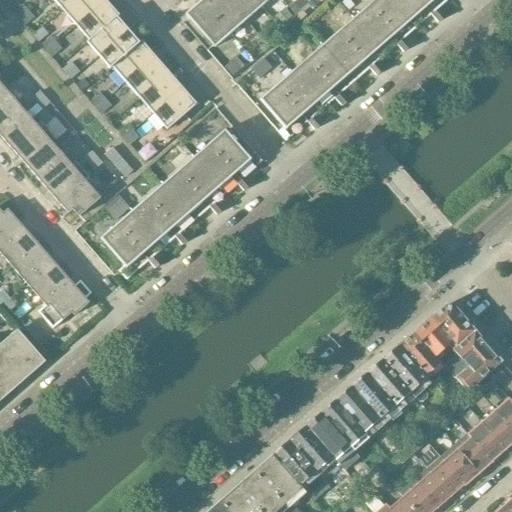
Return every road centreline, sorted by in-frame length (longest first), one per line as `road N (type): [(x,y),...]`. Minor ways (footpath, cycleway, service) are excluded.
road 1 (residential): [(169,511),(463,254)]
road 2 (residential): [(492,19),(304,182)]
road 3 (residential): [(304,182),(149,11)]
road 4 (residential): [(304,182),(130,326)]
road 5 (residential): [(0,177),(130,326)]
road 6 (residential): [(130,326),(0,440)]
